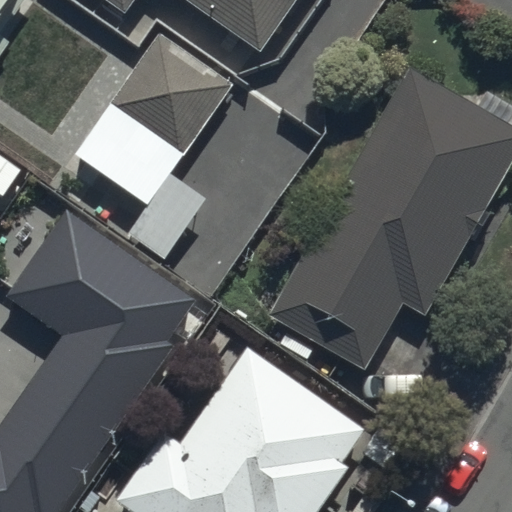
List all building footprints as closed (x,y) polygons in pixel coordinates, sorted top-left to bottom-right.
[(0,0),(0,49),(37,0),(0,0)] [(98,0),(126,19),(138,0),(172,0),(262,62),(304,0),(98,0)] [(74,166),(147,217),(235,92),(162,41),(74,166)] [(511,127),(412,71),(269,326),(363,378),(403,307),(432,323),(511,181),(511,127)] [(272,174),(319,108),(290,87),(243,153),(272,174)] [(0,511),(58,511),(201,312),(69,219),(10,303),(66,343),(0,437),(0,436),(0,511)] [(233,350),(116,511),(316,511),(365,446),(233,350)]
